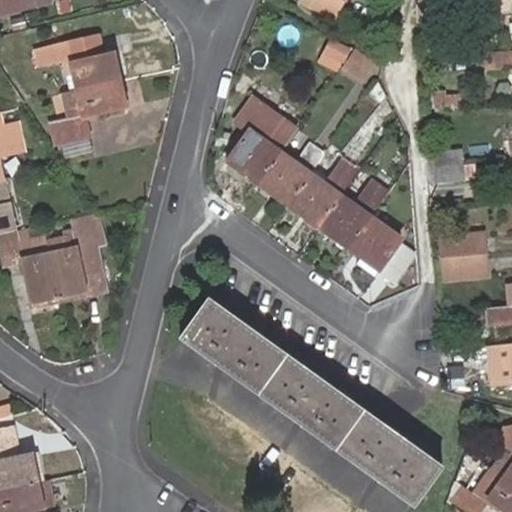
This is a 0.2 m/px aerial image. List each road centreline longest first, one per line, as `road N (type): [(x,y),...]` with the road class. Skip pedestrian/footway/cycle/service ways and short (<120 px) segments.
road 1 (track): [(402,342),(427,284),(415,131),(396,29),(406,0)]
road 2 (residential): [(178,204),(360,324),(402,342)]
road 3 (residential): [(122,419),(178,204)]
road 4 (residential): [(178,204),(226,32)]
road 5 (residential): [(122,419),(40,382),(0,352)]
